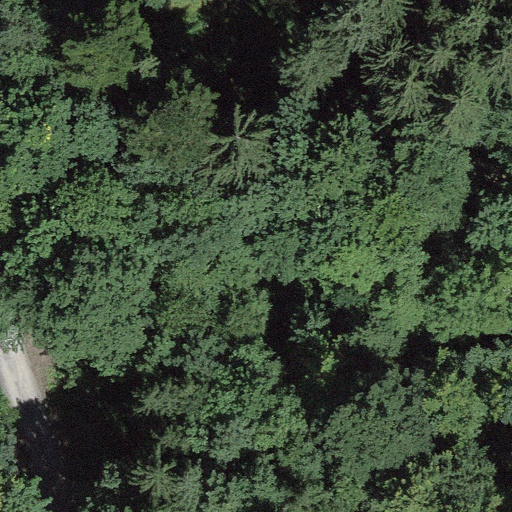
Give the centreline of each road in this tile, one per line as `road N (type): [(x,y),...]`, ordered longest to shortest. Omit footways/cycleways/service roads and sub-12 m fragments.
road 1 (track): [(64,0),(108,26),(349,111),(511,211)]
road 2 (track): [(0,324),(63,511)]
